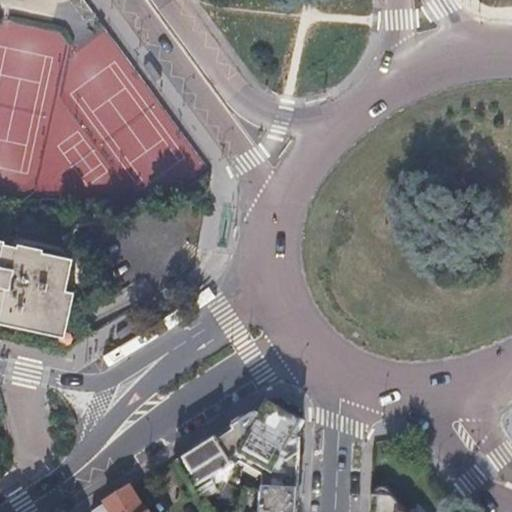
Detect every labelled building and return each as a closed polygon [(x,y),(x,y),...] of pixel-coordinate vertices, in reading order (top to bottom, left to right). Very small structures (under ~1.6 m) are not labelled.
[(0,318),(27,325),(28,321),(58,327),(66,291),(57,289),(62,257),(1,244),(1,247),(0,246),(0,318)] [(172,467),(196,505),(214,493),(210,488),(219,482),(225,485),(232,475),(236,477),(240,472),(255,482),(247,494),(292,495),(293,466),(294,445),(289,442),(297,427),(263,407),(254,420),(250,417),(172,467)] [(113,499),(92,511),(139,511),(127,491),(113,499)] [(400,511),(387,493),(385,491),(383,491),(380,491),(377,492),(376,494),(375,497),(370,497),(369,511),(400,511)] [(242,493),(234,511),(291,511),(292,495),(247,494),(242,493)]
